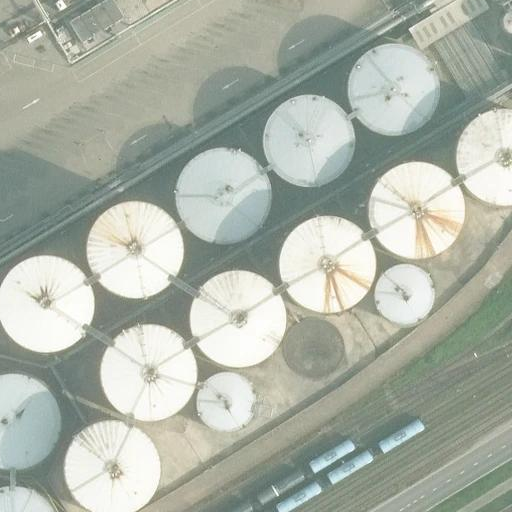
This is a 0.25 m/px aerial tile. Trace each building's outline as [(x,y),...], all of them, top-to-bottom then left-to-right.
[(114,0),(104,0),(73,19),(89,47),(114,32),(116,35),(130,27),(114,0)] [(505,29),(510,32),(511,32),(511,10),(505,13),(502,18),(502,24),(505,29)] [(347,80),(350,104),(363,123),(384,133),(408,133),(428,122),(442,103),(444,80),(436,58),(418,42),(395,37),(373,43),(355,58),(347,80)] [(259,130),(262,153),(275,173),(296,183),(320,183),(341,172),(354,153),(356,130),(348,108),(330,92),(307,87),(285,93),(267,108),(259,130)] [(457,156),(460,179),(473,198),(494,209),(511,208),(511,113),(505,112),(482,118),(465,134),(457,156)] [(175,188),(178,211),(191,230),(212,241),(236,241),(257,230),(270,211),(273,187),(264,165),(246,150),(223,145),(201,150),(183,166),(175,188)] [(367,204),(370,228),(384,247),(405,258),(428,257),(449,246),(462,227),(465,204),(456,182),(439,166),(416,161),(393,167),(375,182),(367,204)] [(86,239),(89,262),(103,281),(124,292),(147,292),(168,281),(181,262),(184,238),(175,216),(158,201),(135,196),(112,201),(95,217),(86,239)] [(278,257),(281,280),(294,300),(315,310),(339,310),(360,299),(373,280),(376,256),(367,235),(349,219),(326,214),(304,219),(286,235),(278,257)] [(0,286),(0,317),(13,337),(34,348),(58,347),(78,336),(92,317),(94,294),(86,272),(68,256),(45,251),(23,257),(5,272),(0,286)] [(386,319),(397,324),(408,325),(418,322),(427,317),(434,309),(438,298),(439,286),(435,275),(427,266),(417,260),(405,258),(393,260),(383,267),(376,276),(372,287),(373,299),(378,310),(386,319)] [(193,311),(196,334),(209,353),(230,364),(254,364),(274,353),(288,334),(290,310),(282,288),(264,273),(241,267),(218,273),(201,289),(193,311)] [(101,366),(104,389),(117,408),(138,419),(162,419),(182,408),(196,388),(198,365),(190,343),(172,328),(149,322),(126,328),(109,344),(101,366)] [(335,341),(307,347),(313,377),(341,370),(335,341)] [(208,425),(219,430),(230,430),(240,428),(249,423),(256,415),(260,404),(261,392),(257,381),(249,372),(239,366),(227,364),(215,366),(205,372),(198,382),(194,393),(195,405),(200,416),(208,425)] [(0,466),(2,468),(25,467),(46,456),(59,437),(62,414),(53,392),(36,376),(13,371),(0,374),(0,466)] [(65,462),(68,485),(82,504),(97,511),(131,511),(147,504),(160,484),(163,461),(154,439),(137,424),(114,418),(91,424),(74,440),(65,462)] [(0,511),(57,511),(54,502),(36,486),(13,481),(0,483),(0,511)]
